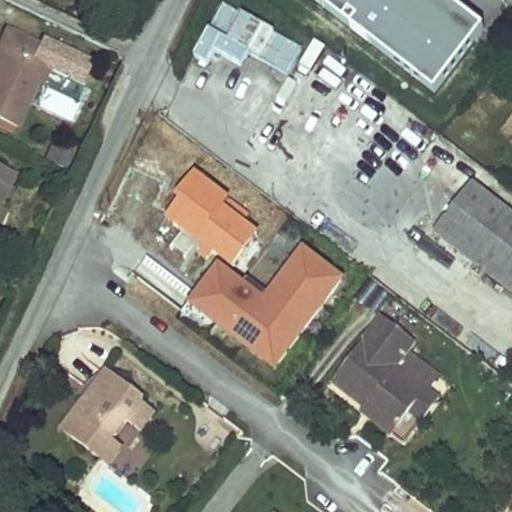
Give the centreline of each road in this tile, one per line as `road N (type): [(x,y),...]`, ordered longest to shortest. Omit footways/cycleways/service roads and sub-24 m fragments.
road 1 (residential): [(54,271),(108,296),(343,478)]
road 2 (residential): [(179,0),(54,271)]
road 3 (residential): [(54,271),(0,386)]
